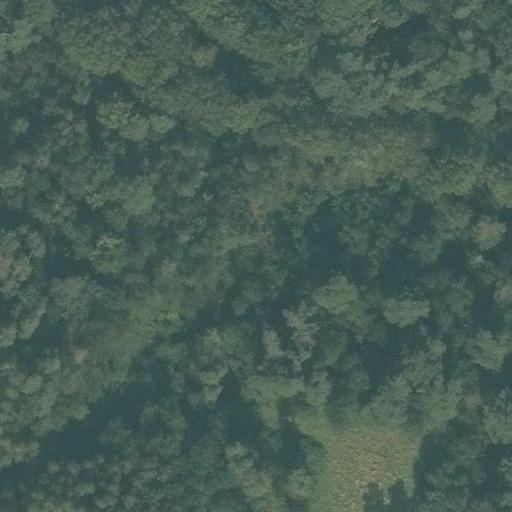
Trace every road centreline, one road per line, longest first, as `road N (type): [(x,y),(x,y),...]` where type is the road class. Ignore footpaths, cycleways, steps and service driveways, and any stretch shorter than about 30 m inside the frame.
road 1 (track): [(20,0),(161,77),(511,159)]
road 2 (track): [(511,346),(478,445),(453,460)]
